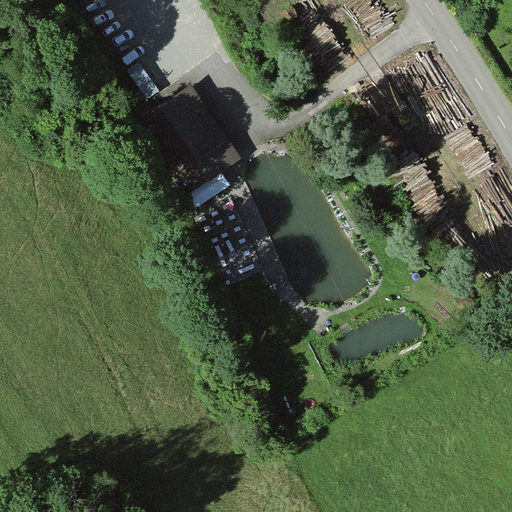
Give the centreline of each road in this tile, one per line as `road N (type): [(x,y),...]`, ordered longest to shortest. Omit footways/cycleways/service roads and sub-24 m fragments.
road 1 (track): [(171,511),(147,439),(69,298),(0,197)]
road 2 (unknown): [(432,18),(229,159)]
road 3 (secondary): [(511,148),(419,0)]
